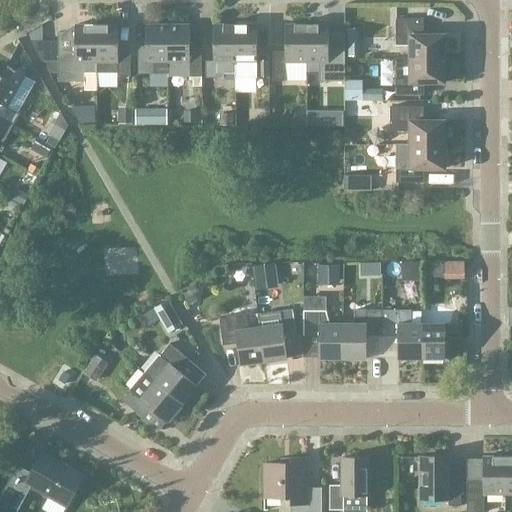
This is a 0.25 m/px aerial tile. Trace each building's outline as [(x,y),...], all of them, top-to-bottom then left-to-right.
[(409,58),(444,58),(444,34),(423,34),(423,18),(395,19),(395,45),(409,45),(409,58)] [(96,91),(96,73),(96,25),(74,25),(74,52),(57,52),(57,82),(84,82),(84,91),(96,91)] [(96,73),(117,72),(117,77),(129,77),(129,51),(117,51),(117,25),(96,25),(96,73)] [(167,76),(167,77),(167,25),(146,25),(145,53),(137,53),(138,74),(167,73),(167,76)] [(201,63),(189,63),(189,25),(167,25),(167,77),(201,77),(201,63)] [(223,73),(234,73),(234,25),(213,25),(213,61),(205,61),(205,77),(223,77),(223,73)] [(234,77),(247,77),(256,77),(256,25),(234,25),(234,73),(234,77)] [(285,62),(306,62),(306,25),(284,25),(284,51),(272,51),(272,81),(285,81),(285,62)] [(306,71),(318,71),(318,81),(344,81),(344,51),(328,51),(328,25),(306,25),(306,62),(306,71)] [(395,72),(395,95),(423,94),(423,82),(444,82),(444,58),(409,58),(395,58),(395,72)] [(0,117),(13,125),(19,114),(6,107),(24,76),(6,65),(0,75),(0,117)] [(409,145),(444,144),(444,120),(423,120),(423,106),(389,107),(389,131),(409,131),(409,145)] [(0,117),(0,142),(2,143),(13,125),(0,117)] [(395,158),(395,183),(423,182),(423,168),(444,168),(444,144),(409,145),(409,144),(395,144),(395,158)] [(168,300),(154,308),(169,333),(182,325),(168,300)] [(421,323),(421,358),(444,358),(444,324),(448,324),(449,324),(453,308),(452,308),(451,311),(430,304),(430,310),(421,310),(421,323)] [(258,327),(263,362),(286,358),(283,337),(295,336),(292,309),(273,312),(272,325),(258,327)] [(342,359),(342,323),(329,323),(325,310),(318,311),(303,311),(303,336),(319,336),(319,359),(342,359)] [(365,336),(381,336),(381,310),(358,310),(355,323),(342,323),(342,359),(365,358),(365,336)] [(421,358),(421,323),(411,323),(411,310),(381,310),(381,336),(397,336),(397,358),(421,358)] [(258,327),(248,328),(242,314),(226,316),(226,318),(219,319),(222,345),(237,344),(240,365),(263,362),(258,327)] [(144,373),(181,404),(196,386),(179,372),(189,360),(169,343),(144,373)] [(166,422),(181,404),(144,373),(122,400),(142,417),(149,408),(166,422)] [(1,492),(0,493),(0,511),(15,511),(21,503),(30,486),(66,506),(83,476),(42,453),(30,473),(16,465),(1,492)] [(290,463),(263,463),(263,498),(290,498),(289,511),(320,511),(321,487),(307,487),(307,457),(290,457),(290,463)] [(329,485),(329,510),(343,510),(343,496),(366,496),(366,457),(342,457),(342,485),(329,485)] [(448,457),(420,457),(420,460),(402,460),(402,488),(420,488),(420,499),(448,499),(448,506),(460,506),(460,482),(448,482),(448,457)] [(483,511),(483,494),(504,494),(504,457),(482,457),(482,479),(466,479),(466,511),(483,511)]
